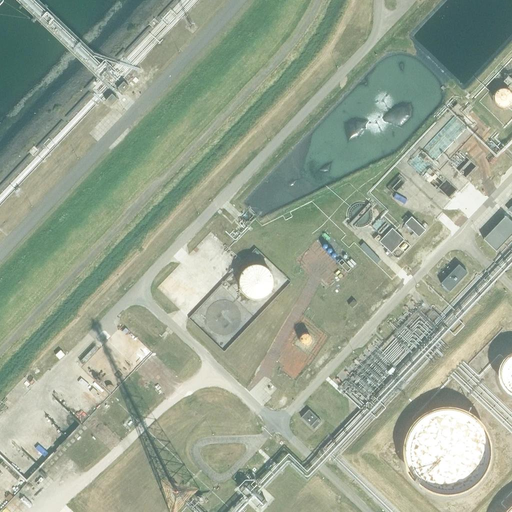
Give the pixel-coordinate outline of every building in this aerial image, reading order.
[(117,88),(123,94),(129,88),(123,82),(117,88)] [(509,102),(510,99),(509,96),(508,94),(505,92),(503,91),(500,92),(497,93),(495,96),(495,99),(495,102),(497,104),(499,106),(502,107),(505,106),(507,105),(509,102)] [(106,101),(111,106),(117,100),(112,94),(106,101)] [(405,158),(415,170),(425,162),(415,150),(405,158)] [(438,160),(431,172),(458,187),(465,174),(438,160)] [(392,187),(399,179),(393,174),(386,182),(392,187)] [(364,216),(364,212),(364,210),(362,207),(360,206),(357,205),(355,205),(352,207),(350,209),(349,212),(349,215),(351,217),(354,219),(356,220),(359,220),(361,218),(364,216)] [(405,224),(419,237),(425,231),(411,217),(405,224)] [(511,234),(511,223),(505,217),(483,240),(496,252),(511,234)] [(404,240),(392,228),(391,229),(379,242),(391,254),(404,240)] [(459,265),(440,284),(449,292),(467,273),(459,265)] [(275,288),(275,286),(275,283),(274,281),(273,278),(271,276),(269,275),(267,273),(264,272),(262,272),(259,272),(256,273),(254,274),(252,276),(250,278),(249,280),(248,282),(247,285),(248,288),(248,290),(249,293),(251,295),(253,297),(255,298),(257,299),(260,299),(262,299),(265,299),(268,298),(271,296),(272,294),(274,291),(275,288)] [(163,286),(168,278),(164,275),(158,284),(163,286)] [(168,292),(174,298),(181,291),(175,285),(168,292)] [(352,309),(357,304),(353,300),(348,305),(352,309)] [(511,355),(510,356),(506,359),(504,362),(502,365),(500,369),(500,374),(500,378),(501,382),(503,385),(505,389),(509,391),(511,393),(511,392),(511,355)] [(490,454),(490,450),(489,442),(487,434),(483,427),(481,423),(478,420),(473,416),(470,413),(464,410),(459,408),(456,407),(448,406),(445,406),(439,407),(434,408),(431,409),(426,412),(423,413),(420,416),(416,419),(413,422),(411,425),(409,429),(407,432),(405,436),(404,440),(403,448),(403,453),(404,457),(406,466),(409,472),(412,477),(415,480),(419,484),(423,486),(430,490),(434,492),(438,492),(441,493),(446,493),(452,493),(456,492),(462,491),(467,488),(470,486),(477,481),(479,478),(483,474),(485,471),(487,467),(488,463),(489,458),(490,454)] [(314,430),(321,422),(309,410),(307,411),(302,417),(301,418),(314,430)]
